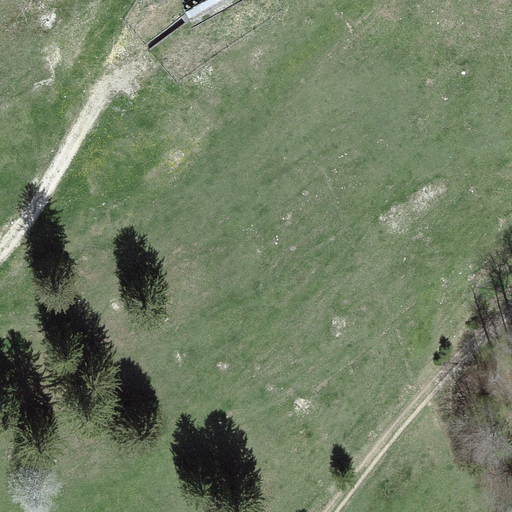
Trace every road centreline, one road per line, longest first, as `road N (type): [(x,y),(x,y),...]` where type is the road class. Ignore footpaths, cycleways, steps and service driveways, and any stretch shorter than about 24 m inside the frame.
road 1 (track): [(0,245),(50,187),(127,49),(188,0)]
road 2 (track): [(511,310),(424,395),(331,511)]
